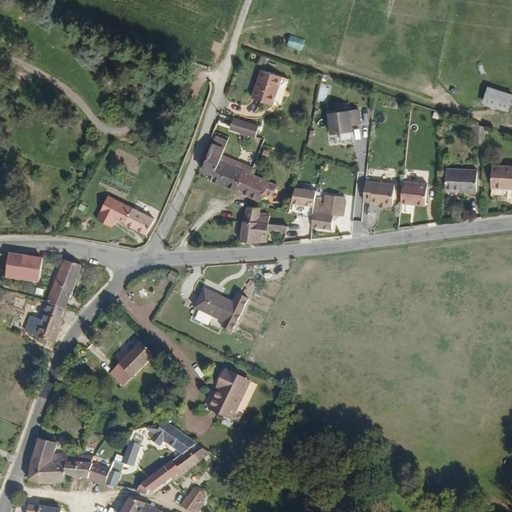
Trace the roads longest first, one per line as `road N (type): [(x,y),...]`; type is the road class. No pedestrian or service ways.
road 1 (tertiary): [(511,226),(141,262)]
road 2 (unclassified): [(141,262),(77,329),(4,511)]
road 3 (residential): [(247,0),(174,208),(141,262)]
road 4 (tertiary): [(141,262),(0,243)]
